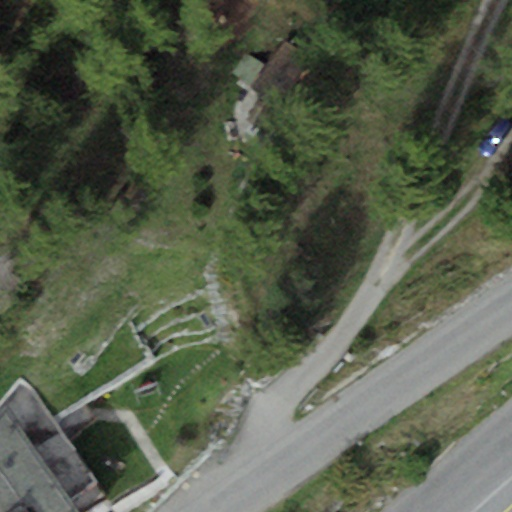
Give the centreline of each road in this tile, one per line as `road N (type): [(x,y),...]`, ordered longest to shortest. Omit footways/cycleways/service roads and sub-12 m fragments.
road 1 (residential): [(208,511),(511,305)]
road 2 (tertiary): [(420,511),(511,432)]
